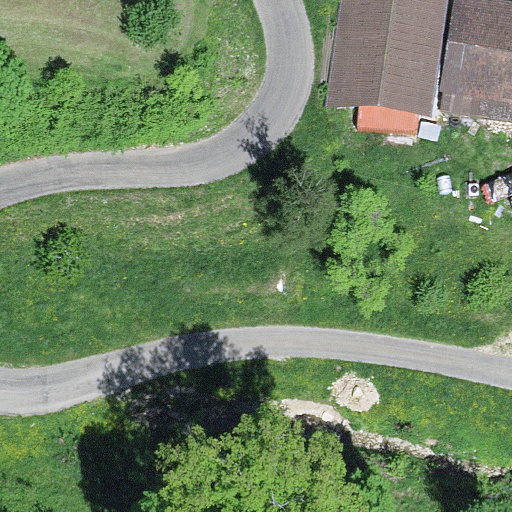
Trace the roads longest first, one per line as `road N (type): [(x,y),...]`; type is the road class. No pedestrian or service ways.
road 1 (residential): [(511,369),(381,351),(296,351),(85,378),(0,380)]
road 2 (residential): [(0,193),(163,173),(233,142),(268,102),(274,27),(264,0)]
